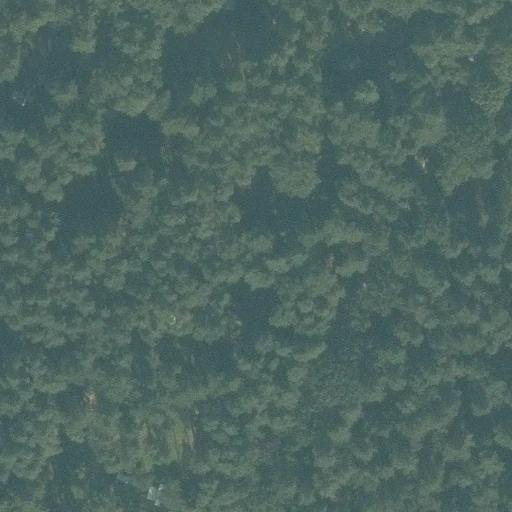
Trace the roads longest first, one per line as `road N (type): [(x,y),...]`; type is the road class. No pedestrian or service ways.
road 1 (unclassified): [(64,511),(87,469),(90,380),(104,313),(149,220),(199,140),(303,24),(315,0)]
road 2 (track): [(233,511),(505,0)]
